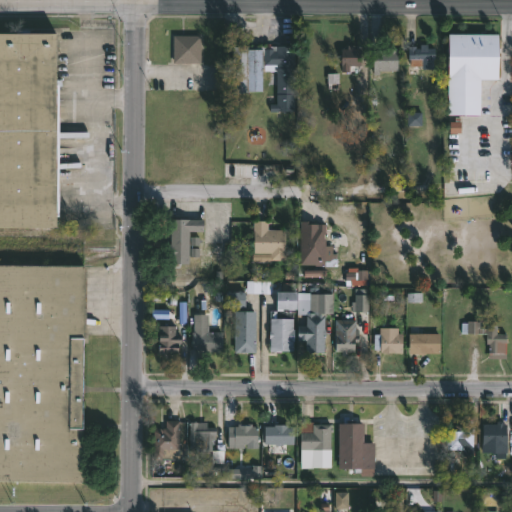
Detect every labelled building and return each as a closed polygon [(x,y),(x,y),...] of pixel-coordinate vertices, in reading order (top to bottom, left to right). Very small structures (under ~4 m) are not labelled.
[(0,31),(54,32),(54,80),(60,80),(60,86),(56,86),(56,216),(54,216),(54,226),(0,225),(0,31)] [(199,62),(172,62),(172,34),(200,35),(199,62)] [(353,44),(353,48),(359,48),(359,68),(341,68),(340,48),(347,48),(347,45),(353,44)] [(426,44),(426,48),(434,48),(432,68),(421,68),(421,66),(407,65),(407,46),(415,46),(415,48),(419,48),(419,44),(426,44)] [(290,46),(290,67),(294,67),(294,111),(269,111),(269,103),(275,103),(275,70),(264,70),(264,68),(261,68),(262,90),(231,92),(230,46),(290,46)] [(378,74),(372,74),(373,48),(396,48),(396,56),(391,56),(391,70),(378,70),(378,74)] [(187,231),(186,263),(168,263),(168,258),(164,258),(164,243),(167,243),(168,218),(201,219),(201,231),(187,231)] [(266,220),(266,229),(284,229),(284,260),(269,260),(269,254),(253,253),(253,220),(266,220)] [(312,221),(312,223),(324,224),(324,234),(322,234),(322,239),(325,239),(325,245),(331,245),(331,260),(314,260),(314,264),(299,264),(299,220),(312,221)] [(81,386),(80,482),(0,481),(0,264),(82,265),(81,386)] [(282,308),(282,311),(292,312),(292,329),(293,329),(292,351),(269,352),(268,330),(269,330),(269,311),(276,311),(276,309),(272,309),(272,291),(293,291),(293,308),(282,308)] [(243,308),(225,308),(225,292),(244,292),(243,308)] [(309,292),(309,293),(331,293),(331,313),(324,313),(324,351),(305,351),(304,340),(297,340),(297,325),(305,325),(305,315),(312,315),(312,313),(296,314),(296,292),(309,292)] [(248,352),(233,352),(234,310),(254,310),(254,352),(248,352)] [(207,314),(206,331),(223,331),(222,352),(191,351),(192,314),(207,314)] [(479,321),(479,328),(486,328),(486,325),(496,325),(496,333),(505,333),(505,359),(488,358),(488,343),(486,343),(486,333),(460,333),(461,323),(466,323),(466,320),(479,321)] [(177,325),(177,335),(179,335),(179,342),(177,342),(177,352),(157,352),(158,325),(177,325)] [(392,326),(392,333),(401,333),(401,353),(379,352),(379,349),(373,349),(373,334),(378,334),(378,326),(392,326)] [(348,331),(347,335),(358,335),(357,351),(345,351),(345,355),(339,355),(340,352),(334,352),(334,335),(337,335),(337,331),(348,331)] [(408,353),(407,353),(407,333),(438,333),(438,353),(408,353)] [(163,460),(152,460),(152,428),(165,428),(165,420),(178,421),(178,441),(171,441),(171,451),(163,451),(163,460)] [(312,421),(312,423),(329,424),(329,450),(298,449),(298,432),(309,433),(309,421),(312,421)] [(502,421),(502,424),(507,424),(507,453),(505,453),(505,458),(495,458),(495,453),(481,453),(481,423),(496,424),(496,421),(502,421)] [(215,428),(214,435),(211,435),(211,449),(195,448),(195,447),(188,447),(189,422),(206,423),(206,427),(215,428)] [(240,423),(240,425),(251,423),(251,426),(256,426),(256,446),(245,446),(245,443),(238,443),(238,447),(227,447),(227,426),(237,426),(237,423),(240,423)] [(363,423),(363,442),(373,443),(373,468),(360,468),(360,472),(353,472),(353,469),(337,468),(338,423),(363,423)] [(472,425),(471,450),(445,450),(445,431),(453,431),(453,424),(472,425)] [(287,425),(287,426),(293,426),(293,444),(282,444),(282,445),(263,444),(263,426),(287,425)]
